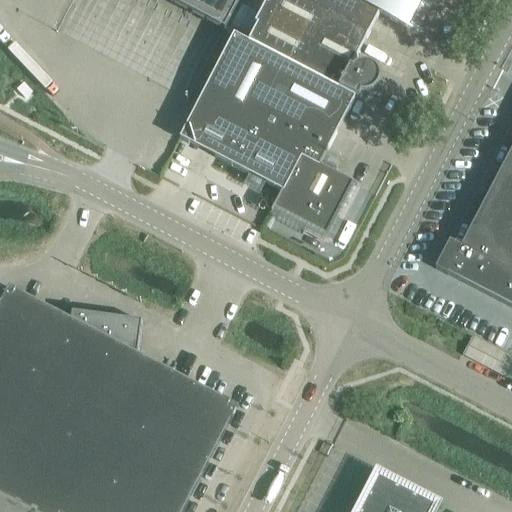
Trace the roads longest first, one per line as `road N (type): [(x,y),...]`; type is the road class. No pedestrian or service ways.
road 1 (unclassified): [(352,320),(511,22)]
road 2 (unclassified): [(352,320),(239,271),(57,172)]
road 3 (unclassified): [(256,511),(352,320)]
road 4 (unclassified): [(511,401),(352,320)]
